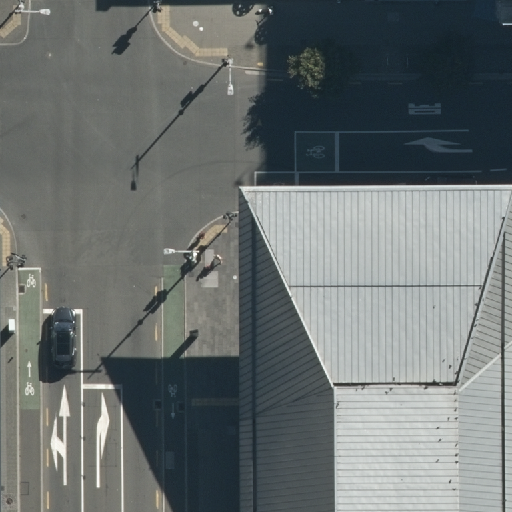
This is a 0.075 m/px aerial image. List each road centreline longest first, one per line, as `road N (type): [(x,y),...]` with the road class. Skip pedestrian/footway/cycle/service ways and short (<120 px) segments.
road 1 (tertiary): [(100,114),(209,132),(511,125)]
road 2 (tertiary): [(100,114),(103,511)]
